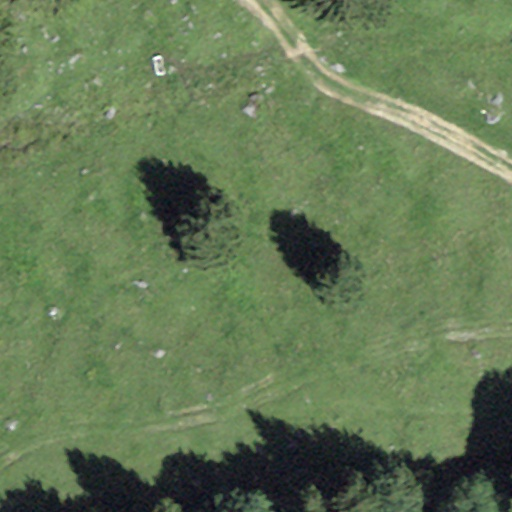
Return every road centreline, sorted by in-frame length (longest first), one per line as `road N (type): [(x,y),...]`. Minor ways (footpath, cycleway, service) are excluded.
road 1 (track): [(0,463),(37,437),(230,409),(435,335),(511,328)]
road 2 (track): [(257,0),(289,56),(511,183)]
